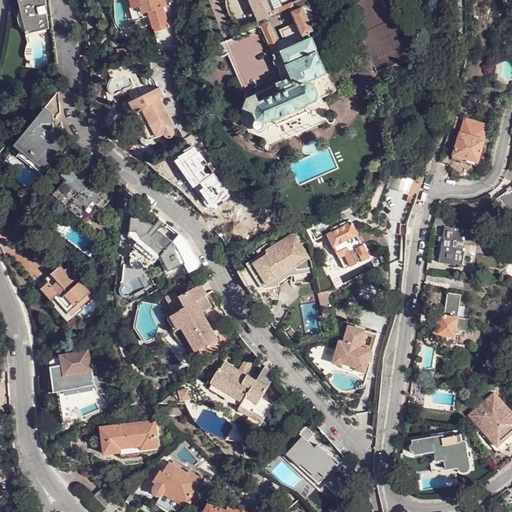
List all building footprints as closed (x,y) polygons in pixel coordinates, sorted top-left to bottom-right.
[(21,0),(18,0),(20,9),(27,35),(29,34),(49,29),(49,23),(48,26),(29,30),(21,0)] [(46,0),(21,0),(29,30),(48,26),(49,23),(45,5),(47,4),(46,0)] [(130,0),(136,15),(143,12),(139,0),(130,0)] [(165,0),(139,0),(143,12),(149,11),(164,6),(167,5),(165,0)] [(273,0),(257,0),(265,18),(267,17),(279,12),(277,8),(273,0)] [(273,0),(277,8),(283,6),(280,0),(273,0)] [(277,8),(279,12),(290,7),(292,11),(295,10),(293,5),(292,2),(283,6),(277,8)] [(153,24),(154,27),(168,23),(164,6),(149,11),(153,24)] [(313,30),(303,7),(298,9),(295,10),(292,11),(301,33),(305,40),(311,37),(309,32),(313,30)] [(27,35),(20,9),(18,14),(18,18),(18,22),(19,25),(21,29),(25,32),(25,36),(26,40),(28,42),(26,50),(26,55),(26,58),(27,61),(30,61),(29,58),(29,50),(32,42),(30,39),(29,35),(29,34),(27,35)] [(145,17),(149,11),(143,12),(136,15),(137,19),(145,17)] [(149,11),(145,17),(147,26),(153,24),(149,11)] [(270,46),(278,43),(269,22),(261,25),(270,46)] [(152,54),(157,53),(152,29),(147,30),(152,54)] [(305,40),(301,33),(278,43),(270,46),(273,54),(305,40)] [(305,40),(273,54),(281,71),(279,72),(282,78),(284,78),(284,80),(277,83),(278,84),(254,94),(254,95),(249,98),(245,107),(254,111),(258,120),(255,121),(254,125),(256,129),(260,131),(264,129),(266,125),(265,123),(274,119),(275,120),(307,107),(306,106),(322,99),(336,93),(338,89),(331,73),(330,73),(327,71),(326,71),(325,69),(317,52),(319,52),(312,37),(311,37),(305,40)] [(118,49),(120,60),(134,58),(133,47),(118,49)] [(142,62),(136,63),(147,85),(153,83),(142,62)] [(145,94),(150,104),(160,98),(165,96),(160,86),(145,94)] [(268,147),(327,122),(328,123),(330,124),(333,123),(335,121),(334,118),(332,116),(329,116),(322,99),(306,106),(307,107),(309,113),(277,127),(275,120),(274,119),(265,123),(266,125),(264,129),(260,131),(256,129),(254,125),(255,121),(258,120),(254,111),(245,107),(249,98),(245,93),(239,109),(248,132),(264,139),(268,147)] [(122,101),(146,146),(148,146),(152,144),(136,112),(131,102),(133,100),(137,98),(135,94),(122,101)] [(138,111),(143,108),(143,107),(150,104),(145,94),(137,98),(133,100),(138,111)] [(171,120),(160,98),(150,104),(143,107),(143,108),(158,136),(165,133),(173,128),(175,127),(173,123),(171,120)] [(309,113),(307,107),(275,120),(277,127),(309,113)] [(45,108),(14,146),(21,151),(45,171),(65,147),(55,139),(54,132),(49,128),(53,122),(52,114),(45,108)] [(158,136),(143,108),(138,111),(136,112),(152,144),(160,140),(158,136)] [(488,125),(464,117),(463,121),(459,132),(483,139),(488,125)] [(173,128),(165,133),(166,135),(168,136),(169,136),(170,136),(172,136),(173,135),(174,134),(174,133),(174,130),(174,129),(173,128)] [(453,155),(477,161),(483,139),(459,132),(453,155)] [(200,150),(182,163),(198,185),(204,181),(206,183),(207,183),(212,179),(217,187),(223,183),(200,150)] [(21,151),(19,154),(43,174),(45,171),(21,151)] [(453,155),(452,159),(458,160),(461,162),(463,163),(467,163),(476,165),(477,161),(453,155)] [(91,159),(83,169),(92,177),(100,167),(91,159)] [(73,161),(62,174),(66,178),(54,193),(72,208),(75,205),(84,212),(92,203),(94,201),(100,205),(103,201),(107,204),(114,195),(92,177),(83,169),(73,161)] [(389,185),(388,189),(408,194),(410,195),(411,192),(415,176),(392,170),(391,174),(392,174),(389,185)] [(381,171),(378,182),(389,185),(392,174),(391,174),(381,171)] [(424,179),(415,176),(411,192),(414,193),(418,195),(424,179)] [(204,181),(198,185),(209,202),(222,193),(219,189),(217,187),(212,179),(207,183),(206,183),(204,181)] [(223,183),(217,187),(219,189),(222,193),(227,190),(223,183)] [(511,188),(499,197),(511,215),(511,188)] [(410,195),(408,194),(406,201),(411,203),(414,193),(411,192),(410,195)] [(510,218),(511,216),(511,215),(499,197),(497,199),(504,208),(510,218)] [(103,201),(100,205),(94,201),(92,203),(101,211),(107,204),(103,201)] [(75,205),(72,208),(81,216),(84,212),(75,205)] [(132,213),(129,236),(131,236),(131,233),(130,233),(130,231),(137,232),(140,237),(150,246),(155,251),(161,244),(167,249),(174,242),(151,222),(145,222),(141,214),(132,213)] [(351,221),(327,233),(344,268),(368,256),(351,221)] [(438,262),(454,265),(454,264),(462,265),(464,256),(474,257),(475,253),(487,255),(488,245),(480,244),(482,231),(443,226),(438,262)] [(291,235),(267,250),(269,254),(253,263),(267,285),(286,273),(293,271),(313,268),(312,261),(296,236),(293,238),(291,235)] [(167,249),(161,256),(169,272),(186,264),(178,247),(174,242),(167,249)] [(161,244),(155,251),(161,256),(167,249),(161,244)] [(269,254),(267,250),(246,264),(262,289),(278,286),(280,286),(291,279),(290,276),(294,275),(295,281),(314,277),(315,277),(313,268),(293,271),(286,273),(267,285),(253,263),(269,254)] [(49,281),(41,288),(51,300),(55,297),(71,315),(81,307),(94,295),(69,267),(65,270),(60,265),(51,273),(57,280),(52,285),(49,281)] [(57,280),(51,273),(46,278),(49,281),(52,285),(57,280)] [(315,277),(314,277),(317,294),(327,291),(324,275),(315,277)] [(177,297),(183,309),(181,310),(181,311),(173,315),(169,317),(169,316),(167,317),(175,331),(175,332),(183,327),(195,350),(196,351),(206,345),(207,346),(218,339),(197,301),(206,296),(208,295),(202,284),(177,297)] [(278,286),(262,289),(269,299),(277,300),(278,286)] [(327,291),(317,294),(321,309),(331,307),(327,291)] [(183,309),(177,297),(174,292),(164,297),(173,315),(181,311),(181,310),(183,309)] [(441,338),(445,339),(446,334),(455,336),(463,337),(466,318),(458,317),(461,295),(448,293),(446,316),(440,315),(438,328),(433,328),(432,337),(441,338)] [(206,296),(197,301),(202,311),(212,306),(206,296)] [(69,323),(71,315),(55,297),(51,300),(49,301),(69,323)] [(71,315),(69,323),(69,322),(83,310),(81,307),(71,315)] [(337,349),(336,356),(366,365),(367,363),(370,351),(373,351),(378,334),(364,330),(364,331),(349,326),(344,343),(340,342),(337,349)] [(183,327),(175,332),(175,331),(174,332),(173,334),(175,336),(191,352),(195,350),(183,327)] [(370,364),(367,363),(366,365),(364,372),(357,370),(353,372),(344,369),(341,366),(333,363),(336,356),(337,349),(322,344),(316,346),(315,345),(310,351),(310,352),(309,354),(309,355),(310,357),(310,358),(327,376),(329,373),(332,372),(334,371),(338,371),(357,377),(358,378),(359,379),(360,379),(361,381),(362,382),(362,383),(362,385),(363,385),(365,386),(370,364)] [(56,369),(50,370),(50,371),(50,373),(49,375),(49,378),(49,379),(50,380),(50,381),(51,382),(51,383),(52,384),(53,385),(55,386),(55,387),(56,387),(58,388),(59,388),(60,388),(62,388),(68,387),(75,386),(73,375),(93,371),(89,350),(62,355),(61,355),(63,369),(56,370),(56,369)] [(48,361),(50,370),(56,369),(56,370),(63,369),(61,355),(62,355),(62,353),(58,355),(54,357),(48,361)] [(336,356),(333,363),(341,366),(344,369),(353,372),(357,370),(364,372),(366,365),(336,356)] [(246,357),(238,370),(246,374),(253,362),(246,357)] [(219,368),(213,380),(244,399),(238,410),(251,416),(250,417),(262,423),(273,404),(262,398),(268,388),(256,381),(246,374),(238,370),(225,361),(220,368),(219,368)] [(268,388),(275,376),(270,371),(266,365),(256,381),(268,388)] [(190,388),(180,390),(182,401),(192,399),(190,388)] [(470,415),(500,448),(511,438),(511,410),(496,392),(470,415)] [(511,438),(500,448),(470,415),(468,417),(500,453),(511,442),(511,438)] [(158,421),(103,428),(106,454),(123,453),(124,452),(123,449),(143,447),(148,446),(148,450),(151,450),(160,449),(158,421)] [(450,436),(460,434),(459,429),(428,434),(428,437),(442,435),(443,440),(450,439),(450,436)] [(330,456),(326,452),(317,443),(314,446),(302,434),(284,453),(298,466),(304,471),(306,469),(319,481),(336,463),(330,457),(330,456)] [(457,463),(458,467),(470,465),(470,464),(468,464),(468,461),(469,461),(466,442),(464,441),(461,441),(460,437),(450,439),(443,440),(442,435),(428,437),(413,440),(414,444),(415,451),(415,454),(435,451),(437,460),(445,459),(446,465),(457,463)] [(337,449),(333,444),(326,452),(330,456),(330,457),(337,449)] [(152,453),(151,450),(148,450),(144,450),(143,447),(123,449),(124,452),(123,453),(123,457),(152,454),(152,453)] [(298,466),(284,453),(281,456),(295,468),(298,466)] [(193,492),(201,479),(189,471),(188,473),(169,462),(163,471),(160,470),(156,477),(159,479),(156,482),(153,487),(152,488),(152,489),(152,491),(153,492),(154,494),(155,495),(158,496),(161,496),(162,495),(164,493),(173,499),(177,494),(188,501),(193,492)] [(306,469),(304,471),(317,483),(319,481),(306,469)] [(112,500),(101,488),(94,495),(105,507),(112,500)] [(173,499),(164,493),(162,495),(157,505),(167,511),(170,505),(180,511),(184,506),(173,499)] [(184,506),(186,507),(188,507),(190,502),(188,501),(177,494),(173,499),(184,506)] [(112,511),(120,505),(114,499),(112,500),(105,507),(99,511),(112,511)] [(244,511),(236,508),(234,511),(227,508),(226,511),(208,502),(203,511),(244,511)]
